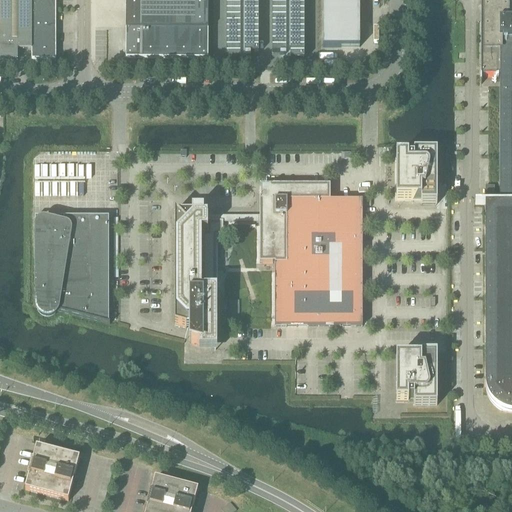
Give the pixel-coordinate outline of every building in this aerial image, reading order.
[(0,0),(0,60),(18,61),(18,51),(32,51),(31,0),(0,0)] [(31,0),(32,51),(32,61),(56,61),(56,2),(59,2),(58,0),(31,0)] [(125,0),(126,28),(126,61),(208,61),(208,0),(125,0)] [(226,0),(227,61),(241,61),(241,63),(250,63),(250,58),(251,58),(251,54),(259,54),(258,0),(226,0)] [(304,0),(272,0),(272,55),(280,55),(280,59),(286,59),(286,61),(304,61),(304,0)] [(322,0),(322,47),(359,47),(359,0),(322,0)] [(499,204),(475,204),(475,206),(485,206),(485,240),(485,385),(485,386),(485,387),(485,388),(485,389),(486,389),(486,390),(486,391),(486,392),(486,393),(487,394),(487,395),(487,396),(488,397),(488,398),(489,399),(489,400),(490,401),(491,402),(491,403),(492,404),(493,405),(494,406),(495,407),(496,407),(496,408),(497,409),(498,410),(499,410),(501,411),(502,411),(503,412),(504,412),(505,413),(506,413),(507,413),(508,414),(510,414),(511,414),(511,4),(506,5),(481,5),(481,23),(481,84),(482,85),(482,78),(499,78),(499,194),(499,204)] [(405,157),(404,157),(404,156),(395,156),(395,202),(411,202),(412,202),(421,202),(421,205),(437,205),(437,153),(414,153),(414,159),(408,159),(408,157),(405,157)] [(334,328),(357,328),(362,328),(362,202),(330,202),(330,187),(269,187),(269,188),(261,188),(261,199),(259,199),(259,218),(221,218),(221,217),(220,217),(220,218),(219,218),(219,217),(218,217),(218,218),(216,218),(216,217),(216,218),(214,218),(214,217),(214,218),(212,218),(212,217),(211,217),(211,218),(210,218),(210,217),(209,217),(209,218),(207,218),(207,217),(207,218),(204,218),(204,212),(192,212),(192,215),(188,215),(188,214),(188,213),(187,213),(186,212),(185,212),(184,212),(183,213),(182,214),(182,215),(178,215),(178,216),(175,212),(175,326),(186,329),(189,329),(189,339),(189,344),(191,345),(199,347),(199,353),(217,352),(217,346),(217,291),(214,291),(215,237),(223,237),(223,222),(259,222),(259,264),(275,264),(275,328),(334,328)] [(494,187),(486,187),(486,198),(494,198),(494,187)] [(37,233),(35,233),(35,240),(35,305),(34,305),(34,306),(37,307),(36,308),(37,309),(37,311),(37,312),(38,313),(38,314),(39,315),(40,316),(41,317),(42,318),(43,318),(45,319),(46,319),(47,319),(49,319),(50,319),(51,318),(52,318),(53,317),(55,316),(55,315),(56,314),(57,313),(57,312),(110,325),(109,325),(109,240),(109,218),(64,218),(64,225),(46,221),(44,221),(43,221),(41,221),(39,223),(38,225),(37,226),(37,229),(37,233)] [(229,302),(229,319),(239,319),(239,302),(229,302)] [(395,403),(404,403),(405,403),(408,403),(408,401),(414,401),(414,406),(437,406),(437,355),(421,355),(421,358),(412,358),(411,357),(395,358),(395,403)] [(68,503),(73,484),(72,484),(73,478),(75,478),(79,460),(36,449),(25,492),(68,503)] [(191,511),(192,509),(193,509),(198,491),(155,479),(150,498),(151,498),(150,504),(149,504),(146,511),(191,511)]
